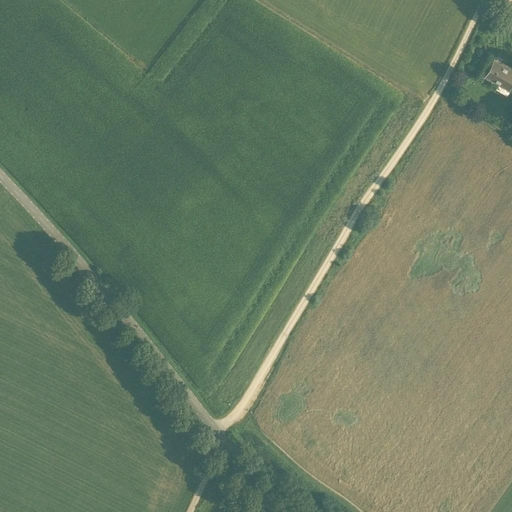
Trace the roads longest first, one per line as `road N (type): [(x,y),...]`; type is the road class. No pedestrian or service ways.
road 1 (track): [(236,414),(434,98),(486,0)]
road 2 (tertiary): [(271,511),(150,344),(0,171)]
road 3 (track): [(236,414),(317,511)]
